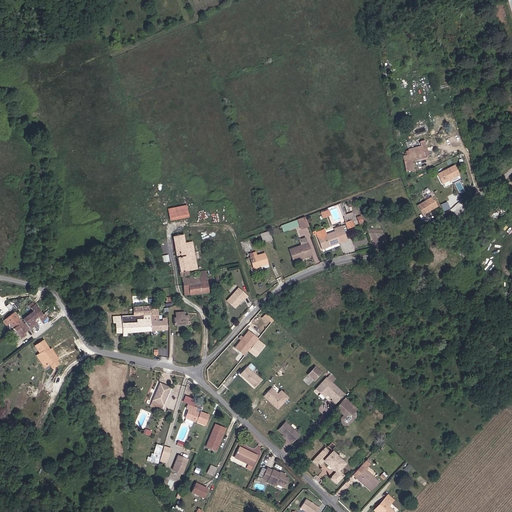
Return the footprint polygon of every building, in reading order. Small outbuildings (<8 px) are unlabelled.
[(420,146),(408,150),(409,156),(402,158),(406,171),(413,169),(411,162),(428,157),(425,140),(419,142),(420,146)] [(454,167),(437,175),(442,185),(459,176),(454,167)] [(431,199),(416,209),(422,218),(437,208),(431,199)] [(186,201),(167,205),(169,216),(188,212),(186,201)] [(321,211),(322,217),(331,215),(329,209),(321,211)] [(308,225),(304,216),(296,219),(298,224),(299,228),(308,225)] [(287,228),(298,224),(296,219),(285,223),(287,228)] [(348,229),(354,226),(352,220),(345,223),(346,224),(348,229)] [(316,233),(318,239),(342,231),(341,226),(334,229),(334,232),(325,235),(323,230),(316,233)] [(192,227),(177,230),(177,232),(171,234),(180,273),(186,272),(186,269),(197,266),(192,241),(195,240),(192,227)] [(271,237),(267,228),(259,231),(262,240),(271,237)] [(342,231),(318,239),(321,250),(329,247),(329,246),(339,242),(339,243),(346,241),(342,231)] [(288,247),(289,250),(306,244),(306,242),(288,247)] [(306,244),(289,250),(291,258),(309,253),(306,244)] [(444,248),(433,255),(438,263),(449,255),(444,248)] [(252,265),(266,260),(263,250),(252,253),(248,254),(252,265)] [(183,276),(184,284),(185,293),(208,290),(206,269),(197,270),(197,273),(190,274),(183,276)] [(236,286),(225,299),(232,306),(240,296),(242,297),(244,294),(236,286)] [(181,307),(191,309),(193,301),(182,299),(181,307)] [(39,316),(42,320),(48,316),(46,313),(44,314),(38,304),(33,307),(35,310),(39,316)] [(133,316),(112,317),(112,324),(115,324),(115,334),(122,333),(123,341),(127,341),(127,333),(151,330),(149,309),(149,307),(132,308),(133,316)] [(151,330),(160,329),(167,329),(167,322),(169,322),(169,316),(164,316),(163,308),(149,309),(151,330)] [(26,321),(31,328),(39,322),(36,318),(39,316),(35,310),(33,312),(27,316),(29,319),(26,321)] [(10,321),(15,327),(23,321),(15,311),(7,316),(10,321)] [(190,314),(185,314),(186,315),(174,316),(175,324),(191,323),(190,314)] [(24,332),(31,328),(26,321),(24,323),(23,321),(15,327),(21,337),(25,334),(24,332)] [(251,342),(256,336),(246,328),(232,346),(237,350),(240,347),(244,350),(246,348),(251,342)] [(259,347),(263,342),(256,336),(251,342),(259,347)] [(57,366),(56,362),(51,353),(48,355),(47,352),(49,351),(43,341),(36,346),(40,353),(38,354),(42,363),(46,360),(51,369),(57,366)] [(259,348),(251,342),(246,348),(253,354),(259,348)] [(51,353),(56,362),(60,360),(54,351),(51,353)] [(245,366),(238,374),(253,387),(260,379),(245,366)] [(312,380),(318,372),(312,367),(305,374),(312,380)] [(321,392),(324,396),(326,394),(331,400),(329,401),(333,404),(342,394),(324,378),(314,389),(319,394),(321,392)] [(154,383),(149,400),(160,404),(165,387),(154,383)] [(273,393),(268,389),(263,395),(277,407),(287,396),(280,389),(277,393),(273,393)] [(160,404),(149,400),(147,406),(158,409),(160,404)] [(339,419),(339,421),(350,409),(341,401),(334,409),(341,415),(339,419)] [(200,408),(187,404),(185,409),(187,409),(184,418),(191,420),(192,419),(195,420),(195,422),(203,424),(206,413),(199,411),(200,408)] [(350,409),(339,421),(339,423),(342,426),(346,425),(353,417),(354,413),(350,409)] [(218,435),(220,436),(225,425),(215,420),(207,440),(214,444),(218,435)] [(285,422),(277,430),(291,443),(298,435),(285,422)] [(216,447),(220,436),(218,435),(214,444),(207,440),(205,443),(216,447)] [(153,453),(158,454),(160,445),(154,443),(151,453),(153,453)] [(237,443),(233,453),(251,462),(256,451),(237,443)] [(160,456),(164,457),(168,448),(162,446),(160,456)] [(338,467),(341,464),(343,462),(341,460),(340,455),(337,453),(329,451),(327,453),(322,448),(310,461),(316,466),(326,455),(338,467)] [(177,453),(170,473),(180,476),(187,456),(177,453)] [(365,459),(353,472),(371,488),(377,481),(364,469),(369,463),(365,459)] [(271,467),(266,464),(262,475),(266,477),(265,478),(272,482),(273,480),(281,484),(286,475),(281,472),(282,470),(278,468),(277,469),(272,466),(271,467)] [(345,469),(341,464),(338,467),(334,472),(339,476),(345,469)] [(195,479),(190,489),(203,496),(207,485),(195,479)] [(393,498),(387,493),(384,496),(389,501),(393,498)] [(308,511),(311,511),(317,504),(304,495),(297,504),(308,511)] [(392,511),(393,511),(386,505),(389,501),(384,496),(373,508),(376,511),(392,511)]
